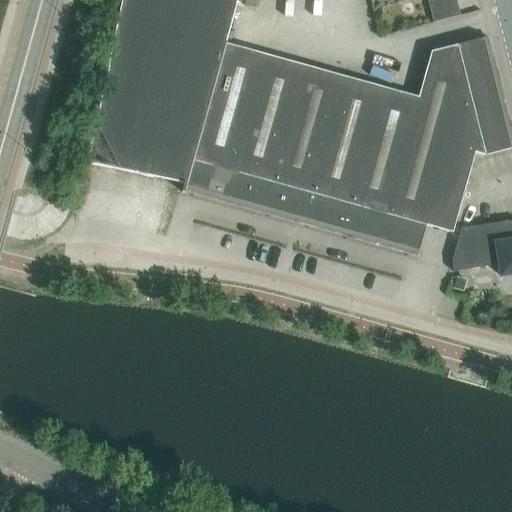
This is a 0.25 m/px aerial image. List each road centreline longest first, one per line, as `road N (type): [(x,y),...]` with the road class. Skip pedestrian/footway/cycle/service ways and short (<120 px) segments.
road 1 (unclassified): [(50,250),(248,274),(511,349)]
road 2 (secondary): [(0,149),(41,0)]
road 3 (unclassified): [(129,511),(0,451)]
